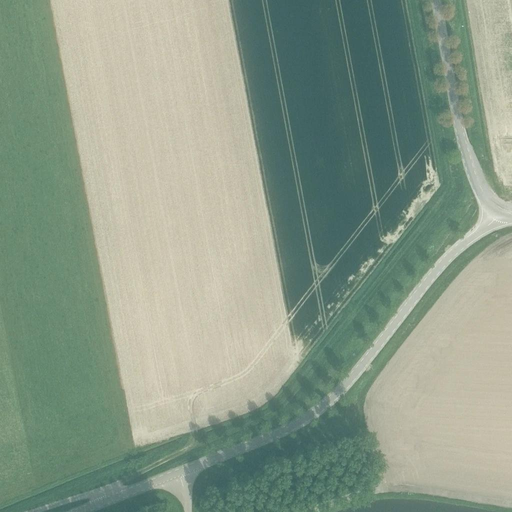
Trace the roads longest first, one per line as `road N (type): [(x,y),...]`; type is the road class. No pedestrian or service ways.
road 1 (track): [(41,508),(281,403),(445,200),(452,163),(426,0)]
road 2 (tertiary): [(178,472),(286,429),(326,402),(448,257),(497,215)]
road 3 (tertiary): [(435,0),(462,144),(478,192),(497,215)]
